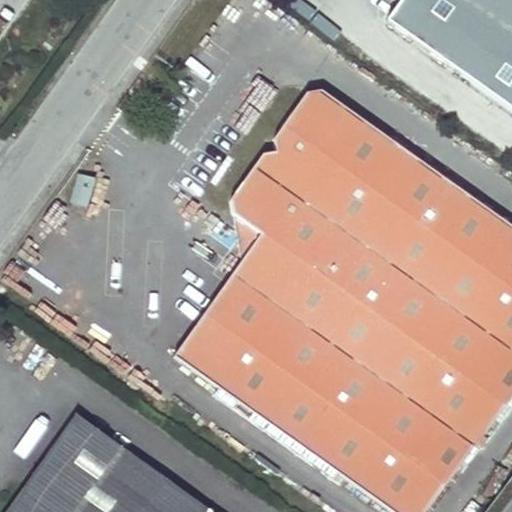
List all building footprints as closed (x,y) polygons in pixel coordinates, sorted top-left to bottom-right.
[(32,0),(31,29),(55,30),(56,0),(32,0)] [(511,0),(401,0),(387,20),(511,108),(511,0)] [(229,198),(233,212),(262,232),(243,259),(233,273),(248,284),(192,365),(398,511),(427,511),(511,396),(511,224),(322,89),(305,92),(273,137),(275,150),(262,153),(229,198)] [(262,232),(233,212),(243,259),(262,232)] [(248,284),(233,273),(177,353),(192,365),(248,284)] [(205,511),(72,417),(4,511),(205,511)]
